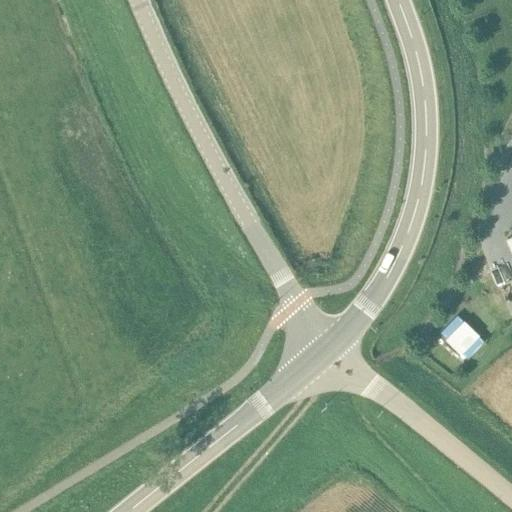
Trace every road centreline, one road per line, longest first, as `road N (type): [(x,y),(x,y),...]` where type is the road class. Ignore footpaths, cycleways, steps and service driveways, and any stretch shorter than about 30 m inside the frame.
road 1 (secondary): [(325,353),(382,285),(416,207),(424,99),(397,0)]
road 2 (tertiary): [(295,304),(228,189),(137,0)]
road 3 (secondary): [(127,511),(325,353)]
road 4 (unclassified): [(511,500),(325,353)]
